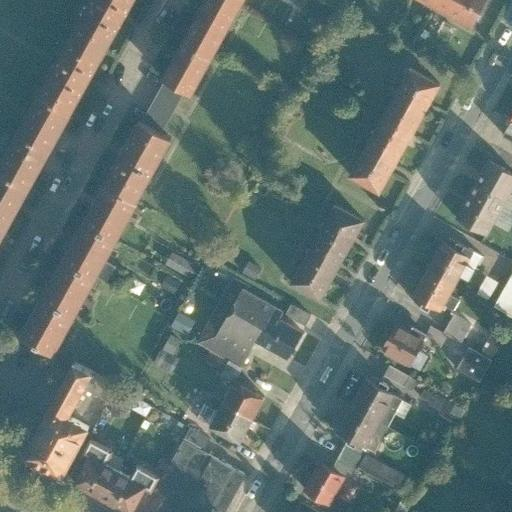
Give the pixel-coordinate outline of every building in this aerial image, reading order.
[(88,0),(72,29),(107,47),(132,0),(88,0)] [(218,46),(242,0),(241,0),(203,0),(188,29),(218,46)] [(428,0),(473,24),(486,0),(428,0)] [(71,112),(107,47),(72,29),(37,94),(71,112)] [(192,90),(218,46),(188,29),(163,73),(166,75),(186,87),(192,90)] [(421,117),(442,79),(412,62),(390,101),(421,117)] [(160,130),(186,87),(166,75),(140,119),(160,130)] [(16,130),(50,148),(71,112),(37,94),(16,130)] [(373,133),(403,148),(421,117),(390,101),(373,133)] [(511,114),(502,132),(511,137),(511,114)] [(139,195),(172,137),(160,130),(140,119),(137,117),(104,176),(139,195)] [(0,169),(30,186),(50,148),(16,130),(0,157),(0,169)] [(350,174),(380,189),(403,148),(373,133),(350,174)] [(511,171),(487,158),(456,216),(486,233),(511,186),(511,171)] [(0,219),(9,224),(30,186),(0,169),(0,219)] [(117,237),(139,195),(104,176),(82,218),(117,237)] [(314,236),(345,253),(367,214),(336,197),(314,236)] [(96,275),(117,237),(82,218),(61,256),(96,275)] [(0,241),(9,224),(0,219),(0,241)] [(320,297),(345,253),(314,236),(290,279),(320,297)] [(422,262),(454,281),(469,254),(437,237),(422,262)] [(185,268),(184,270),(195,275),(201,264),(179,252),(174,262),(185,268)] [(42,294),(76,312),(96,275),(61,256),(42,294)] [(454,281),(422,262),(407,290),(439,308),(454,281)] [(250,282),(234,274),(197,340),(241,365),(256,337),(288,354),(303,325),(280,312),(283,306),(247,286),(250,282)] [(493,297),(502,280),(490,274),(481,291),(493,297)] [(511,279),(498,304),(511,312),(511,279)] [(55,350),(76,312),(42,294),(21,332),(55,350)] [(311,312),(291,301),(286,311),(306,323),(311,312)] [(454,313),(444,330),(461,340),(472,323),(454,313)] [(393,321),(379,346),(410,362),(423,337),(393,321)] [(470,345),(457,367),(480,380),(492,358),(470,345)] [(73,357),(22,451),(62,472),(89,420),(72,410),(85,386),(109,399),(118,382),(73,357)] [(387,382),(410,385),(412,367),(389,364),(387,382)] [(345,401),(388,423),(401,399),(358,376),(345,401)] [(223,400),(253,416),(264,396),(234,380),(223,400)] [(442,392),(435,401),(451,414),(455,409),(451,405),(454,402),(442,392)] [(210,425),(240,441),(253,416),(223,400),(210,425)] [(388,423),(345,401),(333,423),(365,440),(370,431),(381,437),(388,423)] [(73,481),(102,497),(120,465),(106,457),(113,445),(92,433),(82,449),(90,452),(73,481)] [(224,511),(247,471),(184,437),(156,488),(166,493),(155,511),(224,511)] [(120,465),(102,497),(130,511),(131,511),(147,483),(151,486),(160,470),(127,452),(120,465)] [(371,453),(365,463),(407,486),(413,476),(371,453)] [(314,457),(298,486),(326,501),(341,472),(314,457)]
